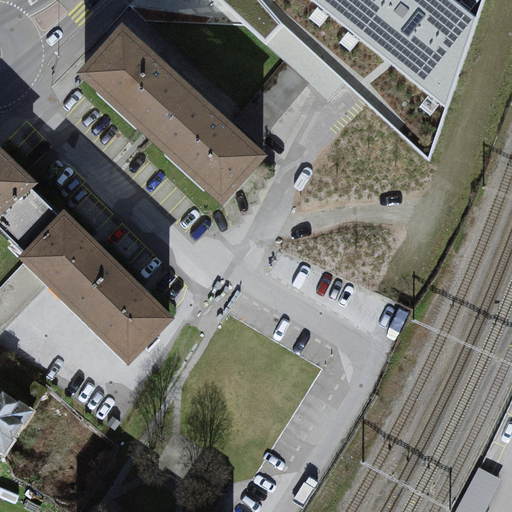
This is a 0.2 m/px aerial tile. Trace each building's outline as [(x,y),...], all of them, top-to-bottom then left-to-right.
[(213,0),(325,102),(343,86),(433,169),(494,0),(213,0)] [(124,33),(81,79),(219,205),(262,159),(124,33)] [(0,150),(0,232),(42,195),(0,150)] [(0,232),(0,240),(23,266),(68,222),(42,195),(0,232)] [(68,222),(23,266),(129,374),(174,330),(68,222)] [(35,417),(0,392),(0,457),(4,460),(35,417)] [(490,511),(506,483),(481,470),(458,511),(490,511)]
